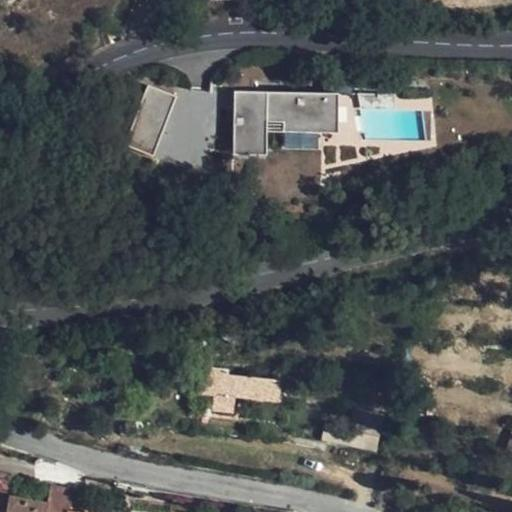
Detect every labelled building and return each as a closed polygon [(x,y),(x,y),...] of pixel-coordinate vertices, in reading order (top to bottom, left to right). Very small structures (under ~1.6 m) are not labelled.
[(169,98),(139,89),(121,151),(150,160),(169,98)] [(228,154),(261,154),(262,127),(278,127),(325,129),(326,99),(241,97),(240,110),(229,110),(228,154)] [(229,97),(229,110),(240,110),(241,97),(229,97)] [(333,99),(326,99),(325,129),(278,127),(278,137),(333,139),(333,99)] [(353,99),(356,115),(390,115),(390,100),(353,99)] [(190,394),(199,395),(213,396),(212,412),(232,415),(234,396),(231,396),(232,393),(247,394),(247,401),(276,403),(279,381),(249,378),(249,383),(200,379),(199,385),(191,384),(190,394)] [(197,411),(212,412),(213,396),(199,395),(197,411)] [(352,446),(375,449),(377,432),(354,430),(352,446)] [(511,432),(508,432),(503,459),(511,460),(511,432)] [(72,511),(69,511),(73,490),(51,487),(49,504),(29,501),(31,492),(25,492),(25,493),(19,511),(72,511)] [(19,511),(25,493),(25,492),(11,490),(0,489),(0,511),(8,511),(7,511),(19,511)]
